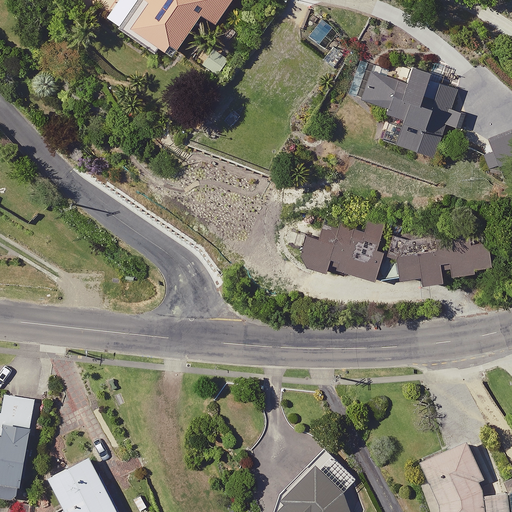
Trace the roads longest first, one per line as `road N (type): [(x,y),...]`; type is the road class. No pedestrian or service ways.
road 1 (residential): [(511,324),(468,339),(388,349),(194,340)]
road 2 (residential): [(0,131),(25,160),(181,276),(194,340)]
road 3 (residential): [(194,340),(0,318)]
